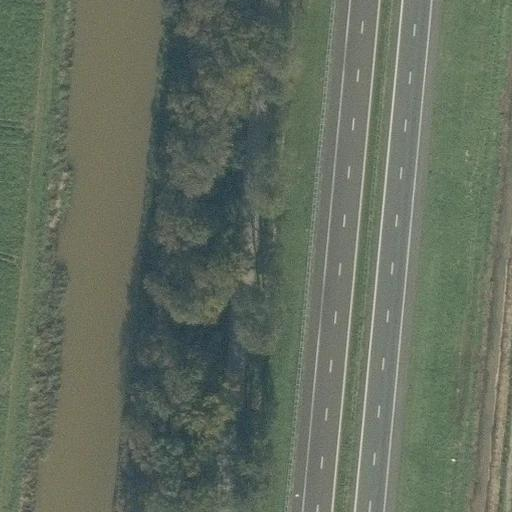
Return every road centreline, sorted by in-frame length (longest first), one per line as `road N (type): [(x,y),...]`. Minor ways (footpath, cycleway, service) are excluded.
road 1 (motorway): [(364,0),(316,511)]
road 2 (motorway): [(368,511),(415,0)]
road 3 (unclassified): [(219,511),(265,0)]
